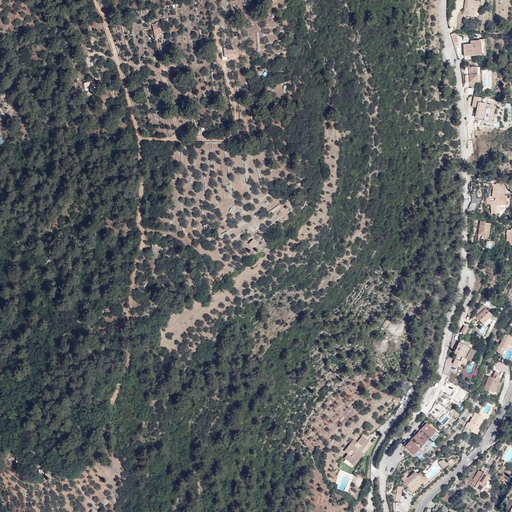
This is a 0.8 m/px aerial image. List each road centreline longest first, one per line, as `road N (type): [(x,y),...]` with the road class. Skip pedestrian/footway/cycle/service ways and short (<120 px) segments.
road 1 (unclassified): [(386,511),(383,457),(431,391),(464,276),(458,78),(443,0)]
road 2 (unclassified): [(94,0),(137,132),(143,236),(127,361),(109,411)]
road 3 (residential): [(419,511),(482,444),(511,392)]
